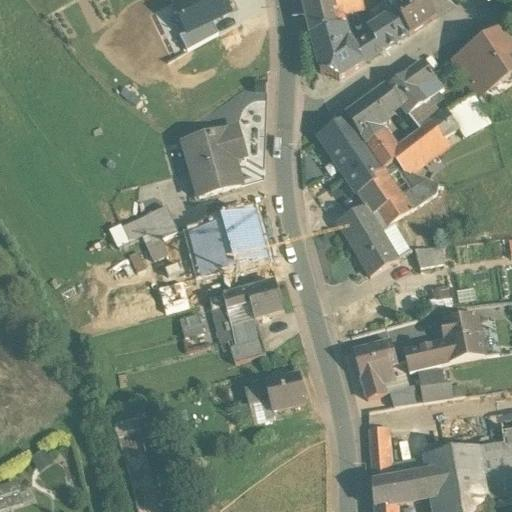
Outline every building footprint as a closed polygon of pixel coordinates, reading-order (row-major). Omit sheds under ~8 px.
[(188,5),(174,12),(187,38),(187,39),(212,27),(230,18),(220,0),(189,0),(186,1),(188,5)] [(300,0),(301,4),(309,40),(310,40),(337,33),(334,21),(333,16),(337,15),(333,0),(300,0)] [(360,0),(333,0),(337,15),(333,16),(334,21),(363,13),(360,0)] [(406,0),(383,0),(390,11),(392,9),(407,0),(406,0)] [(435,20),(423,0),(407,0),(392,9),(395,15),(400,23),(401,24),(410,37),(435,20)] [(395,15),(371,31),(372,38),(370,39),(382,56),(410,37),(401,24),(400,23),(395,15)] [(180,42),(187,57),(218,39),(212,27),(187,39),(187,38),(180,42)] [(337,33),(310,40),(320,77),(339,84),(382,56),(370,39),(353,50),(348,43),(347,44),(342,46),(341,41),(337,33)] [(511,50),(501,33),(465,57),(485,87),(489,92),(511,76),(511,50)] [(485,87),(465,57),(451,66),(471,96),(485,87)] [(422,65),(386,92),(400,109),(408,119),(429,103),(433,108),(442,102),(437,96),(443,92),(422,65)] [(264,97),(264,87),(256,87),(256,97),(264,97)] [(386,92),(346,121),(348,123),(365,147),(381,135),(376,127),(400,109),(386,92)] [(472,99),(440,118),(440,119),(431,126),(444,143),(458,135),(462,141),(483,129),(489,128),(472,99)] [(365,147),(348,123),(319,142),(365,211),(366,210),(372,220),(377,216),(386,232),(395,227),(436,198),(439,187),(412,178),(403,174),(396,164),(383,173),(365,147)] [(431,126),(420,134),(419,134),(405,144),(424,168),(449,149),(444,143),(431,126)] [(237,133),(183,148),(199,202),(241,190),(234,167),(246,163),(237,133)] [(381,135),(365,147),(383,173),(396,164),(393,154),(381,135)] [(424,168),(405,144),(393,154),(396,164),(403,174),(412,178),(424,168)] [(178,236),(166,210),(145,220),(157,245),(178,236)] [(365,211),(337,228),(370,281),(398,264),(372,220),(366,210),(365,211)] [(186,239),(200,289),(273,269),(259,215),(221,226),(222,229),(186,239)] [(412,256),(395,227),(386,232),(377,216),(372,220),(398,264),(412,256)] [(440,251),(414,254),(419,273),(443,268),(440,251)] [(273,287),(239,296),(244,312),(251,310),(255,325),(282,317),(273,287)] [(160,294),(166,315),(186,309),(181,288),(160,294)] [(239,296),(223,301),(227,317),(244,312),(239,296)] [(223,301),(210,304),(221,347),(234,344),(232,338),(227,317),(223,301)] [(466,310),(440,313),(442,327),(468,322),(466,310)] [(188,342),(204,337),(199,318),(182,323),(188,342)] [(446,346),(404,357),(409,376),(484,359),(476,321),(468,322),(442,327),(442,329),(442,331),(443,331),(445,341),(444,341),(445,343),(446,346)] [(257,329),(249,332),(232,338),(234,344),(236,350),(230,352),(235,368),(266,359),(257,329)] [(396,368),(390,344),(383,346),(390,370),(391,370),(396,368)] [(383,346),(353,355),(367,404),(386,398),(382,385),(394,382),(391,370),(390,370),(383,346)] [(442,375),(418,378),(420,389),(422,406),(452,401),(451,391),(450,386),(444,387),(442,375)] [(299,380),(265,388),(266,389),(269,404),(272,416),(306,408),(299,380)] [(266,389),(245,394),(249,409),(269,404),(266,389)] [(393,411),(422,406),(420,389),(393,396),(393,411)] [(463,389),(451,391),(452,401),(465,399),(463,389)] [(511,425),(500,428),(503,445),(505,455),(511,454),(511,425)] [(425,461),(391,469),(390,462),(392,461),(391,450),(389,450),(387,431),(368,434),(372,488),(373,488),(428,475),(425,461)] [(503,445),(477,450),(486,501),(511,495),(511,454),(505,455),(503,445)] [(477,450),(425,459),(428,475),(432,499),(434,511),(487,511),(486,501),(477,450)] [(428,475),(373,488),(374,510),(396,506),(432,499),(428,475)] [(20,486),(0,491),(0,511),(25,505),(20,486)]
